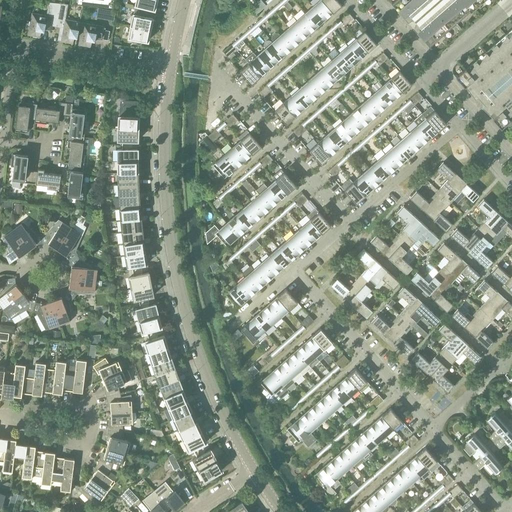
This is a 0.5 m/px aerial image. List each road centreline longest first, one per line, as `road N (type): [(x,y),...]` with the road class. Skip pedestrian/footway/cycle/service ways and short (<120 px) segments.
road 1 (tertiary): [(254,473),(212,389),(181,297),(164,178),(170,71)]
road 2 (residential): [(432,426),(293,268)]
road 3 (residential): [(0,416),(82,405),(94,428),(86,445),(14,423)]
road 4 (residential): [(347,220),(219,73)]
road 5 (residential): [(170,71),(15,49)]
road 6 (residential): [(347,220),(459,125)]
